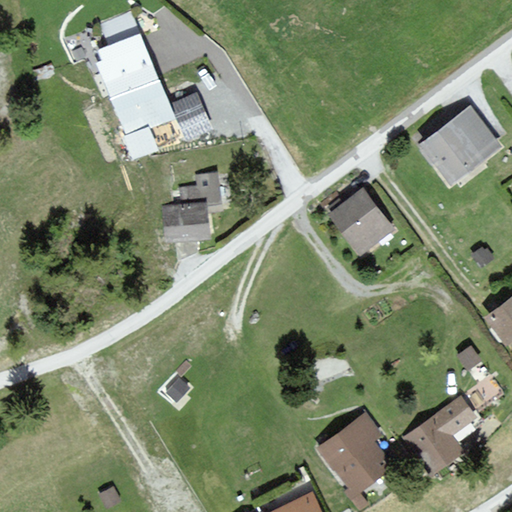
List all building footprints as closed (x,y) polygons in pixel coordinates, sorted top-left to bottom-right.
[(109,35),(141,26),(134,4),(102,13),(109,35)] [(171,103),(141,32),(99,50),(103,60),(95,63),(126,138),(149,128),(177,117),(171,103)] [(197,91),(171,103),(177,117),(186,139),(213,128),(197,91)] [(501,146),(470,106),(420,145),(451,184),(501,146)] [(158,149),(149,128),(126,138),(122,139),(131,161),(158,149)] [(207,198),(208,205),(222,204),(219,171),(195,174),(197,185),(179,187),(180,201),(207,198)] [(394,229),(363,187),(327,214),(358,256),(394,229)] [(208,205),(207,198),(180,201),(161,202),(165,241),(176,240),(197,238),(211,237),(208,205)] [(197,238),(176,240),(178,259),(198,252),(197,238)] [(484,245),(471,254),(480,267),(493,258),(484,245)] [(511,342),(511,296),(485,318),(507,347),(511,342)] [(471,346),(456,355),(467,370),(481,361),(471,346)] [(189,387),(178,378),(166,392),(177,401),(189,387)] [(476,418),(461,396),(405,436),(433,476),(466,453),(453,434),(476,418)] [(403,460),(364,412),(319,448),(351,488),(345,492),(360,511),(370,503),(362,492),(403,460)] [(113,486),(98,493),(105,508),(120,500),(113,486)] [(318,511),(310,495),(274,511),(318,511)]
